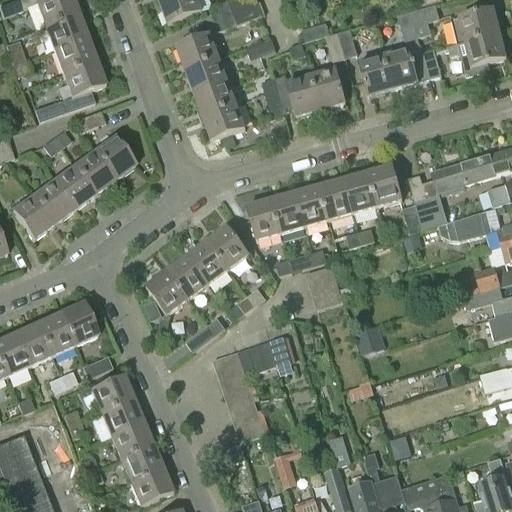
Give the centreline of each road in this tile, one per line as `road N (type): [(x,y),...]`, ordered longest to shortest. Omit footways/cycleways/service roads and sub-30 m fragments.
road 1 (residential): [(186,195),(511,101)]
road 2 (residential): [(201,511),(96,263)]
road 3 (residential): [(186,195),(115,0)]
